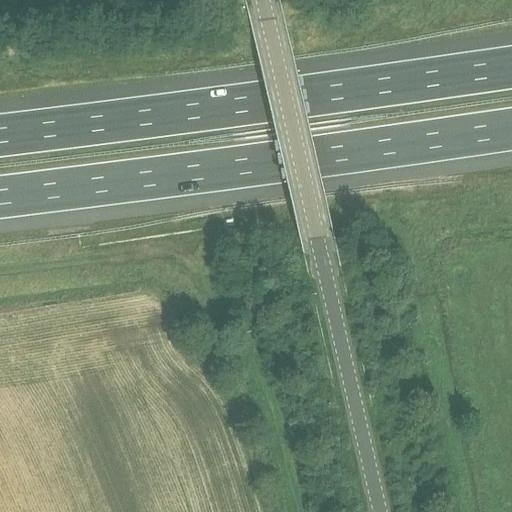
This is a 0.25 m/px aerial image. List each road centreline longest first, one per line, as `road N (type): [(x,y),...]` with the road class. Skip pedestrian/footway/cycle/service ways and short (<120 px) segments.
road 1 (unclassified): [(381,511),(263,0)]
road 2 (motorway): [(511,67),(0,135)]
road 3 (motorway): [(0,197),(511,129)]
